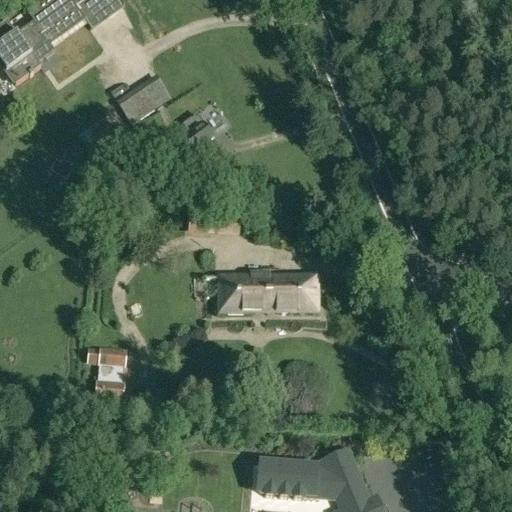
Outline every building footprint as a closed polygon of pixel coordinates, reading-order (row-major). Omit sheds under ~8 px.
[(0,68),(14,89),(40,70),(36,66),(53,54),(49,48),(83,23),(90,33),(107,21),(92,0),(68,0),(67,1),(69,3),(18,40),(16,37),(0,48),(0,68)] [(213,140),(196,117),(182,127),(188,135),(170,148),(181,163),(192,155),(195,159),(207,150),(204,146),(213,140)] [(142,231),(142,220),(131,220),(131,232),(142,231)] [(220,318),(282,318),(314,318),(314,283),(269,283),(269,280),(250,280),(250,283),(220,283),(220,318)] [(120,419),(122,395),(126,354),(100,351),(94,416),(120,419)] [(377,511),(374,504),(365,508),(360,497),(362,496),(360,492),(355,478),(347,459),(323,469),(326,476),(286,473),(286,471),(262,469),(261,482),(259,497),(266,497),(266,501),(275,501),(275,498),(280,498),(280,502),(289,502),(290,499),(294,499),(294,503),(304,503),(304,500),(322,501),(323,492),(333,493),(337,503),(341,511),(377,511)]
